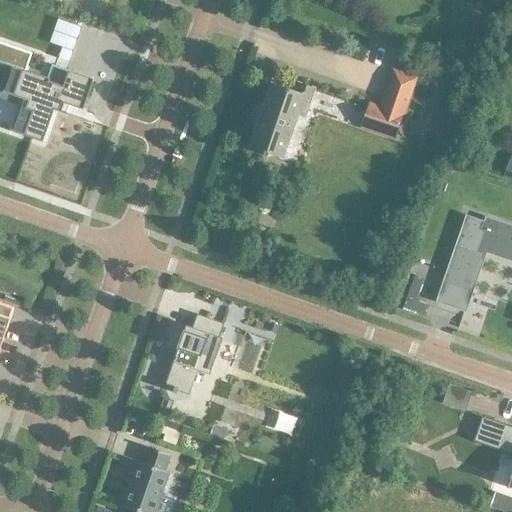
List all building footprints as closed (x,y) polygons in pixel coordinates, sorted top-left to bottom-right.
[(17,133),(42,142),(54,110),(61,113),(64,104),(83,110),(93,79),(52,65),(47,78),(26,71),(32,53),(0,42),(0,63),(11,67),(3,92),(28,101),(17,133)] [(416,78),(393,70),(380,107),(369,103),(361,126),(395,138),(416,78)] [(313,88),(300,83),(296,92),(272,84),(265,106),(262,105),(255,125),(258,126),(250,148),(261,152),(260,154),(269,157),(270,155),(281,159),(296,114),(303,117),(313,88)] [(467,217),(445,282),(463,288),(472,263),(469,262),(472,255),(474,248),(477,249),(486,224),(484,223),(467,217)] [(474,248),(472,255),(482,258),(486,247),(511,256),(511,229),(485,220),(484,223),(486,224),(477,249),(474,248)] [(0,348),(6,330),(7,330),(14,310),(13,310),(14,308),(0,302),(0,348)] [(174,361),(165,386),(189,395),(198,371),(210,375),(222,338),(219,337),(224,324),(197,314),(192,328),(186,326),(179,345),(183,346),(177,362),(174,361)] [(469,414),(475,396),(452,388),(446,407),(469,414)] [(164,396),(158,414),(167,417),(173,399),(164,396)] [(511,455),(511,472),(510,479),(507,487),(511,488),(511,426),(470,412),(470,413),(481,417),(473,441),(511,455)] [(215,423),(211,433),(224,437),(227,427),(215,423)] [(184,433),(162,426),(157,442),(177,450),(184,433)] [(127,508),(125,511),(169,511),(174,499),(161,495),(169,472),(165,471),(170,455),(148,447),(143,463),(138,462),(134,474),(134,475),(132,481),(131,481),(131,482),(123,507),(127,508)]
